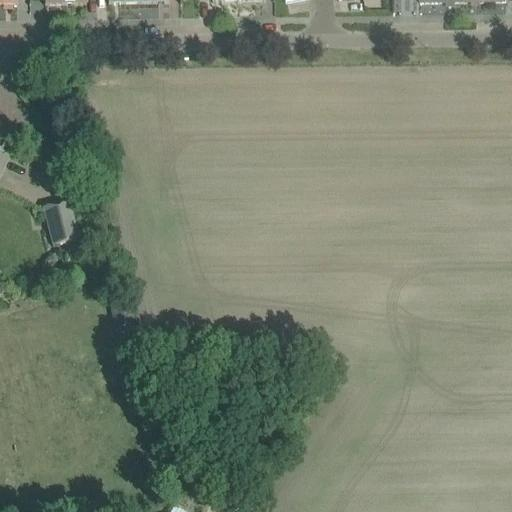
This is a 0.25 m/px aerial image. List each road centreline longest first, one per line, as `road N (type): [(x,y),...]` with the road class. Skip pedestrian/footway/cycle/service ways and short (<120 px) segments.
road 1 (residential): [(0,44),(326,41)]
road 2 (residential): [(326,41),(511,38)]
